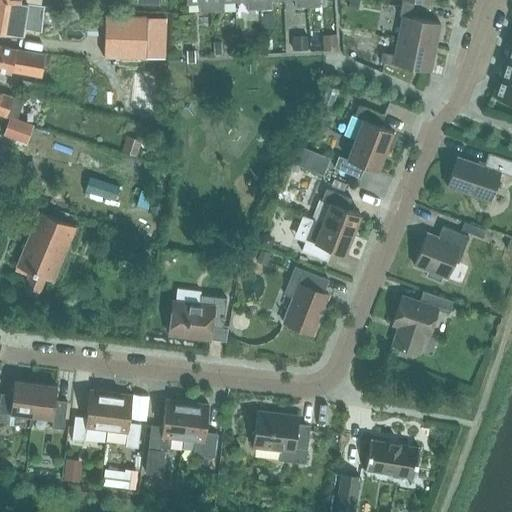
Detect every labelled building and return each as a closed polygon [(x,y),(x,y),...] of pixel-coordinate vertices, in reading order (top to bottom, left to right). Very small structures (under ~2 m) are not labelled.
[(26,3),(20,3),(0,0),(0,31),(21,34),(23,28),(34,29),(36,21),(40,21),(42,6),(30,5),(31,1),(27,1),(26,3)] [(211,9),(210,0),(186,0),(186,2),(198,2),(198,10),(211,9)] [(235,0),(234,0),(210,0),(211,9),(223,9),(222,1),(235,0)] [(356,0),(349,0),(348,8),(356,10),(358,0),(356,0)] [(433,4),(433,0),(401,0),(400,7),(413,9),(415,1),(433,4)] [(412,18),(413,9),(400,7),(399,16),(402,17),(398,40),(436,48),(441,23),(412,18)] [(105,15),(103,56),(145,58),(146,16),(105,15)] [(336,34),(323,35),(324,50),(337,49),(336,34)] [(307,35),(293,36),(294,50),(308,49),(307,35)] [(271,39),(263,39),(263,49),(271,49),(271,39)] [(432,72),(436,48),(398,40),(393,65),(432,72)] [(43,56),(0,46),(0,69),(10,72),(11,70),(40,77),(43,56)] [(511,59),(506,57),(500,75),(511,79),(511,59)] [(511,79),(500,75),(493,95),(511,101),(511,79)] [(44,96),(47,85),(22,79),(20,90),(44,96)] [(328,84),(321,101),(332,105),(339,88),(328,84)] [(0,112),(6,115),(9,116),(9,114),(16,117),(23,99),(13,95),(0,90),(0,112)] [(351,114),(344,134),(355,138),(385,150),(393,130),(380,125),(385,114),(359,104),(354,115),(351,114)] [(9,116),(2,132),(26,141),(33,123),(16,117),(9,114),(9,116)] [(142,137),(127,133),(122,150),(138,154),(142,137)] [(339,155),(334,166),(360,176),(364,165),(377,170),(385,150),(355,138),(347,158),(339,155)] [(304,141),(299,157),(317,163),(323,147),(304,141)] [(457,156),(447,186),(489,200),(499,170),(511,174),(511,159),(488,151),(484,165),(457,156)] [(326,187),(321,198),(330,202),(322,222),(352,234),(360,214),(347,208),(352,197),(326,187)] [(152,199),(150,206),(155,212),(163,210),(165,203),(160,197),(152,199)] [(73,227),(40,212),(17,265),(31,271),(25,285),(37,290),(43,276),(51,279),(73,227)] [(306,238),(301,249),(327,260),(332,249),(345,254),(352,234),(322,222),(313,218),(306,238)] [(464,221),(461,229),(482,237),(485,229),(464,221)] [(426,273),(425,273),(425,274),(441,280),(441,279),(442,275),(446,277),(453,260),(458,262),(469,235),(442,225),(438,236),(427,231),(423,240),(418,253),(414,264),(427,270),(426,273)] [(264,234),(260,243),(270,247),(274,237),(264,234)] [(260,249),(255,261),(266,265),(271,253),(260,249)] [(283,293),(292,296),(283,321),(313,333),(329,294),(323,291),(328,278),(294,265),(283,293)] [(173,299),(169,333),(209,338),(211,325),(223,327),(227,297),(200,294),(201,290),(176,288),(175,300),(173,299)] [(418,352),(424,333),(429,334),(437,309),(449,312),(453,300),(422,290),(419,301),(401,295),(392,322),(399,325),(393,344),(418,352)] [(31,415),(35,382),(14,379),(12,393),(0,392),(0,395),(0,419),(9,421),(10,412),(31,415)] [(57,385),(35,382),(31,415),(52,417),(51,426),(64,428),(67,400),(55,399),(57,385)] [(106,429),(111,391),(89,389),(86,416),(75,415),(72,438),(84,440),(86,426),(106,429)] [(132,394),(111,391),(106,429),(127,431),(125,445),(138,447),(141,423),(129,421),(132,394)] [(183,438),(187,401),(166,398),(162,425),(151,424),(148,448),(169,450),(171,437),(183,438)] [(209,403),(187,401),(183,438),(194,440),(193,453),(214,456),(217,432),(205,431),(209,403)] [(299,415),(257,409),(252,446),(280,449),(278,459),(305,462),(310,424),(298,423),(299,415)] [(366,469),(366,468),(412,476),(412,477),(413,477),(419,446),(417,446),(371,438),(370,438),(365,468),(366,469)] [(67,457),(65,479),(78,480),(80,458),(67,457)] [(104,469),(102,485),(134,489),(137,471),(124,469),(124,471),(104,469)] [(336,503),(334,511),(353,511),(360,476),(341,473),(336,503)]
